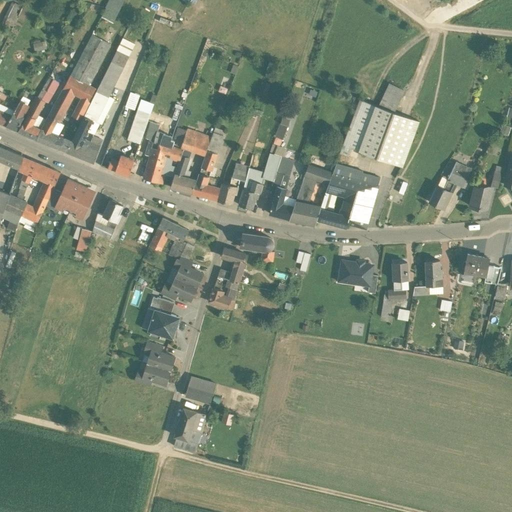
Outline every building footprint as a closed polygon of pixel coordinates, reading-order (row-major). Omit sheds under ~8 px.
[(113,22),(123,0),(108,0),(101,16),(113,22)] [(14,5),(7,19),(15,23),(22,9),(14,5)] [(15,23),(7,19),(4,25),(12,29),(15,23)] [(89,86),(111,44),(92,34),(70,76),(89,86)] [(134,44),(123,38),(111,61),(124,67),(129,56),(128,56),(134,44)] [(44,52),(43,43),(35,44),(36,53),(44,52)] [(124,67),(111,61),(97,91),(109,97),(124,67)] [(139,69),(135,76),(141,79),(147,64),(143,62),(140,69),(139,69)] [(53,80),(42,99),(45,101),(50,104),(52,101),(50,100),(62,78),(52,72),(49,77),(53,80)] [(89,86),(70,76),(64,87),(64,88),(74,93),(82,97),(89,101),(95,89),(89,86)] [(403,90),(389,84),(378,106),(393,112),(403,90)] [(64,88),(48,117),(56,121),(58,122),(74,93),(64,88)] [(109,97),(97,91),(84,117),(93,120),(96,122),(109,97)] [(37,97),(28,114),(36,119),(45,101),(37,97)] [(89,101),(82,97),(78,104),(86,109),(90,101),(89,101)] [(360,99),(343,144),(352,148),(359,150),(376,105),(360,99)] [(127,139),(140,143),(154,104),(141,100),(127,139)] [(86,109),(78,104),(72,116),(80,120),(86,109)] [(376,105),(359,150),(402,166),(419,121),(393,112),(378,106),(376,105)] [(14,111),(10,109),(6,115),(11,117),(14,111)] [(6,115),(0,111),(0,122),(6,126),(11,117),(6,115)] [(14,111),(11,117),(6,126),(17,130),(25,116),(14,111)] [(36,119),(28,114),(18,131),(31,137),(36,139),(41,130),(40,129),(46,119),(41,116),(39,120),(36,119)] [(48,117),(42,129),(41,128),(41,130),(36,139),(66,152),(71,143),(50,133),(56,121),(48,117)] [(93,120),(84,117),(84,118),(73,140),(72,140),(66,152),(94,164),(94,163),(100,146),(88,142),(88,141),(84,140),(88,132),(87,132),(93,120)] [(93,120),(87,132),(88,132),(84,140),(88,141),(88,142),(100,146),(103,141),(93,137),(99,123),(96,122),(93,120)] [(160,125),(150,122),(146,138),(150,139),(154,141),(157,132),(160,125)] [(280,124),(276,136),(270,152),(284,157),(287,149),(281,146),(283,139),(288,126),(280,124)] [(194,131),(187,129),(182,144),(181,147),(205,155),(212,137),(194,131)] [(154,141),(153,144),(159,145),(163,134),(157,132),(154,141)] [(159,145),(153,144),(154,141),(150,139),(148,146),(152,147),(150,156),(148,162),(144,178),(163,184),(165,174),(173,177),(175,167),(170,166),(172,161),(171,161),(172,159),(179,161),(179,162),(182,155),(183,151),(180,150),(172,147),(174,142),(171,141),(172,137),(163,134),(159,145)] [(182,144),(174,142),(172,147),(180,150),(181,147),(182,144)] [(343,144),(340,153),(349,156),(352,148),(343,144)] [(24,157),(0,146),(0,158),(12,164),(20,167),(24,157)] [(217,154),(208,150),(204,160),(213,164),(217,154)] [(122,156),(121,155),(119,161),(112,158),(108,169),(129,176),(134,160),(122,156)] [(188,157),(182,155),(179,162),(170,187),(192,193),(196,180),(184,177),(185,171),(190,158),(188,157)] [(277,172),(290,176),(295,161),(284,157),(282,156),(277,172)] [(44,165),(24,157),(20,167),(19,169),(25,172),(22,180),(29,183),(32,175),(39,177),(44,165)] [(213,164),(204,160),(202,167),(211,170),(213,164)] [(471,168),(457,162),(453,170),(467,177),(471,168)] [(242,165),(236,163),(232,178),(240,180),(243,169),(241,169),(242,165)] [(20,167),(12,164),(5,181),(2,192),(10,195),(19,169),(20,167)] [(332,173),(309,164),(305,176),(317,180),(329,184),(332,174),(332,173)] [(61,173),(44,165),(39,177),(46,180),(39,195),(48,199),(55,184),(55,185),(61,173)] [(196,180),(192,193),(217,200),(221,189),(206,185),(211,170),(202,167),(200,173),(199,173),(196,180)] [(248,171),(243,169),(240,180),(245,182),(248,173),(248,171)] [(467,177),(453,170),(448,180),(454,183),(463,187),(469,178),(467,177)] [(362,173),(356,171),(354,180),(360,181),(362,174),(362,173)] [(290,176),(276,172),(274,180),(272,185),(277,186),(286,188),(287,188),(290,176)] [(354,180),(332,174),(329,184),(326,190),(330,192),(346,196),(355,198),(356,193),(360,181),(354,180)] [(362,174),(360,181),(356,193),(372,198),(374,197),(380,179),(362,174)] [(299,192),(296,201),(309,204),(309,203),(317,180),(305,176),(299,192)] [(501,178),(494,176),(491,189),(498,191),(501,178)] [(448,180),(443,177),(437,186),(444,189),(448,180)] [(230,185),(223,183),(218,200),(232,204),(234,193),(236,194),(240,180),(232,178),(230,185)] [(29,183),(22,180),(20,188),(21,189),(25,190),(29,183)] [(454,183),(448,180),(444,189),(450,192),(454,183)] [(62,193),(56,206),(69,212),(81,187),(68,181),(62,193)] [(251,191),(244,188),(239,205),(252,209),(255,199),(257,199),(261,187),(253,185),(251,191)] [(286,188),(277,186),(269,214),(278,216),(286,188)] [(444,189),(437,186),(430,201),(442,208),(450,192),(444,189)] [(94,193),(81,187),(69,212),(83,218),(94,193)] [(299,192),(287,188),(286,188),(278,216),(289,219),(296,201),(299,192)] [(491,192),(475,188),(471,206),(487,210),(491,192)] [(21,189),(17,200),(21,202),(25,190),(21,189)] [(62,193),(54,189),(46,206),(55,209),(56,206),(62,193)] [(326,190),(321,206),(321,207),(320,209),(333,213),(334,209),(329,207),(329,205),(328,205),(331,195),(330,194),(330,192),(326,190)] [(2,192),(0,191),(0,221),(2,217),(10,197),(10,195),(2,192)] [(355,198),(347,223),(366,228),(374,197),(372,198),(356,193),(355,198)] [(48,199),(39,195),(34,208),(42,212),(48,199)] [(355,198),(346,196),(340,216),(333,213),(320,209),(317,220),(346,228),(347,223),(355,198)] [(17,200),(10,197),(2,217),(11,221),(18,224),(21,216),(27,204),(21,202),(17,200)] [(123,206),(110,200),(103,215),(103,216),(110,219),(117,222),(118,222),(121,215),(119,214),(123,206)] [(309,204),(296,201),(289,219),(315,225),(317,220),(320,209),(321,207),(309,204)] [(33,207),(27,204),(21,216),(37,223),(42,212),(34,208),(33,207)] [(103,215),(98,213),(95,221),(107,226),(110,219),(103,216),(103,215)] [(189,230),(163,217),(158,226),(184,239),(189,230)] [(117,222),(110,219),(107,226),(114,229),(117,222)] [(107,226),(95,221),(93,231),(110,239),(114,230),(107,226)] [(184,239),(158,226),(149,246),(160,251),(167,236),(175,240),(182,244),(183,242),(184,239)] [(82,229),(77,227),(73,238),(78,240),(82,229)] [(91,231),(82,229),(76,249),(86,252),(91,231)] [(267,237),(260,236),(260,235),(259,235),(252,234),(251,234),(244,233),(242,233),(242,234),(241,246),(240,246),(240,247),(242,247),(249,248),(250,249),(250,248),(257,249),(257,250),(258,250),(262,250),(261,261),(273,263),(274,252),(271,251),(271,250),(271,249),(273,245),(274,245),(274,244),(273,244),(272,240),(273,240),(272,239),(268,237),(267,237)] [(182,244),(175,240),(169,255),(177,258),(179,259),(181,256),(181,255),(189,260),(194,247),(183,242),(182,244)] [(245,254),(224,248),(221,256),(235,260),(243,263),(245,254)] [(304,253),(299,251),(296,262),(301,263),(304,253)] [(301,263),(300,270),(306,271),(310,254),(304,252),(301,263)] [(490,258),(467,254),(464,271),(486,275),(489,265),(490,258)] [(192,261),(181,256),(179,259),(177,258),(175,263),(181,265),(189,268),(190,268),(192,261)] [(235,260),(234,266),(235,266),(233,273),(230,280),(238,283),(243,263),(235,260)] [(440,260),(426,261),(427,286),(429,286),(443,285),(442,269),(440,269),(440,260)] [(373,265),(342,261),(339,280),(369,285),(370,285),(371,274),(373,265)] [(407,262),(393,263),(394,290),(402,289),(401,279),(408,279),(407,262)] [(189,268),(181,265),(176,277),(197,287),(203,274),(190,268),(189,268)] [(494,266),(489,265),(486,275),(485,280),(491,282),(494,266)] [(502,268),(494,266),(491,282),(498,283),(502,268)] [(233,273),(220,269),(218,276),(230,280),(233,273)] [(378,275),(371,274),(370,285),(369,285),(368,292),(375,293),(378,275)] [(197,287),(176,277),(170,288),(170,289),(178,293),(177,294),(191,300),(197,287)] [(238,283),(230,280),(228,290),(232,291),(230,297),(235,298),(238,283)] [(507,285),(498,283),(494,297),(504,299),(507,285)] [(178,293),(170,289),(170,288),(164,286),(161,293),(175,299),(177,294),(178,293)] [(430,295),(429,286),(427,286),(414,287),(413,296),(430,295)] [(222,291),(214,288),(209,302),(228,308),(232,300),(221,296),(222,291)] [(394,290),(388,290),(388,291),(388,299),(392,298),(406,297),(406,289),(394,290)] [(380,316),(389,317),(392,298),(388,299),(388,291),(384,291),(380,316)] [(155,309),(171,314),(175,303),(153,296),(150,307),(155,309)] [(452,302),(442,300),(440,311),(450,312),(452,302)] [(410,310),(399,308),(397,319),(408,321),(410,310)] [(173,338),(180,317),(171,314),(155,309),(149,330),(151,331),(150,336),(159,339),(161,334),(173,338)] [(454,339),(454,347),(465,348),(465,339),(454,339)] [(162,346),(148,341),(145,349),(152,351),(152,350),(160,353),(160,352),(162,346)] [(160,353),(152,350),(152,351),(148,363),(170,370),(175,357),(160,352),(160,353)] [(170,370),(148,363),(144,375),(144,376),(152,379),(166,384),(170,370)] [(152,379),(144,376),(144,375),(138,373),(135,381),(150,386),(152,379)] [(216,384),(191,376),(185,395),(210,403),(216,384)] [(196,411),(184,407),(175,436),(177,437),(187,440),(196,411)] [(196,411),(187,440),(195,443),(198,435),(201,436),(202,432),(202,431),(206,414),(196,411)] [(235,418),(225,416),(222,426),(233,429),(235,418)] [(187,440),(177,437),(174,446),(195,453),(201,436),(198,435),(195,443),(187,440)]
